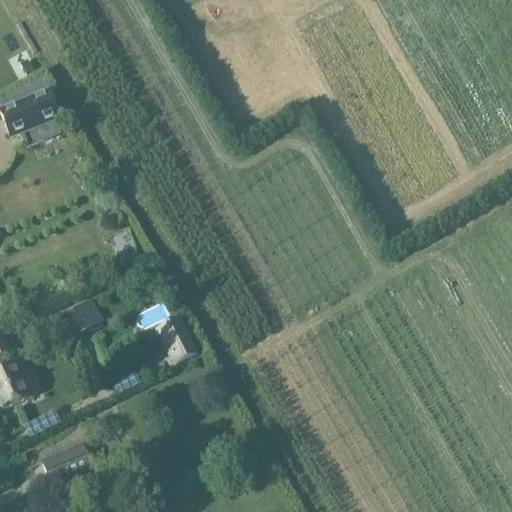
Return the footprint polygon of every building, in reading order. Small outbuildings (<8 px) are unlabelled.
[(49,94),(0,113),(0,116),(10,143),(29,135),(56,125),(60,123),(50,97),(49,94)] [(159,336),(178,373),(202,361),(184,324),(159,336)] [(0,363),(12,359),(3,339),(0,340),(0,363)] [(13,369),(0,374),(0,404),(3,412),(17,406),(22,419),(46,409),(31,375),(18,381),(13,369)] [(43,464),(53,489),(93,472),(82,447),(43,464)]
